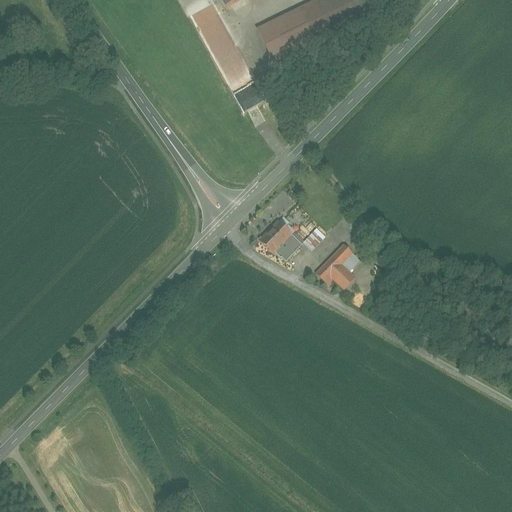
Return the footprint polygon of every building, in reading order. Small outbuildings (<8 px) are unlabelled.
[(222,0),(227,9),(242,0),(222,0)] [(362,0),(320,0),(260,30),(274,59),(368,12),(362,0)] [(278,223),(260,242),(274,256),(276,254),(293,236),(278,223)] [(321,228),(305,243),(313,251),(328,235),(321,228)] [(293,236),(276,254),(287,264),(304,246),(293,236)] [(344,246),(316,275),(329,287),(335,281),(345,291),(356,280),(343,267),(354,255),(344,246)]
